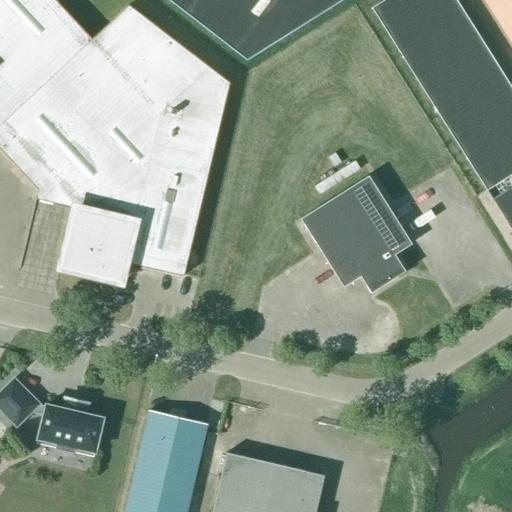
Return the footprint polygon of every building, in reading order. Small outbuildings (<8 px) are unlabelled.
[(91,40),(53,0),(0,0),(0,149),(37,190),(35,199),(74,209),(60,268),(119,282),(124,263),(183,277),(229,84),(128,6),(91,40)] [(167,0),(245,61),(341,0),(167,0)] [(511,90),(455,0),(384,0),(371,9),(511,232),(510,233),(511,235),(511,90)] [(511,0),(482,0),(511,47),(511,0)] [(371,294),(398,277),(400,265),(394,255),(411,244),(368,176),(300,219),(343,288),(360,277),(371,294)] [(45,406),(38,405),(39,404),(14,379),(0,392),(0,410),(16,427),(31,413),(43,416),(37,439),(58,444),(57,448),(73,452),(74,448),(94,453),(102,419),(45,405),(45,406)] [(186,511),(207,425),(148,411),(124,511),(186,511)] [(212,511),(315,511),(324,476),(226,453),(212,511)]
